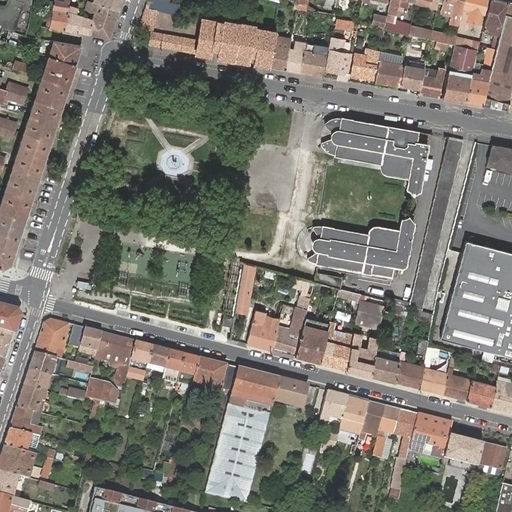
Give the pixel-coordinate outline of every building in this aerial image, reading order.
[(0,5),(0,27),(2,28),(13,32),(23,2),(16,0),(7,0),(6,7),(0,5)] [(41,26),(49,27),(54,0),(51,0),(41,0),(37,25),(41,26)] [(49,27),(64,30),(67,12),(68,6),(69,2),(69,0),(63,0),(63,1),(57,0),(53,0),(54,0),(49,27)] [(97,3),(118,9),(121,0),(92,0),(92,1),(97,3)] [(167,12),(177,15),(179,5),(168,3),(168,5),(150,0),(148,0),(147,0),(145,6),(148,7),(158,10),(167,12)] [(282,0),(281,3),(281,4),(296,8),(297,4),(282,0)] [(390,0),(387,13),(395,15),(399,0),(407,0),(414,2),(414,0),(390,0)] [(437,9),(438,0),(430,0),(431,0),(430,7),(437,9)] [(460,16),(463,0),(443,0),(442,7),(453,10),(452,14),(460,16)] [(480,26),(486,0),(463,0),(460,16),(458,27),(462,28),(463,23),(467,22),(480,26)] [(504,14),(507,2),(499,0),(489,0),(482,31),(495,34),(491,48),(496,49),(499,35),(504,14)] [(64,30),(85,33),(108,38),(109,37),(111,30),(118,9),(97,3),(92,1),(91,1),(88,10),(94,12),(92,20),(75,14),(77,9),(69,6),(68,6),(67,12),(64,30)] [(511,3),(507,2),(504,14),(499,35),(496,49),(489,74),(489,76),(488,81),(482,106),(506,110),(511,86),(511,3)] [(38,5),(32,4),(32,5),(29,24),(34,25),(38,5)] [(152,29),(158,10),(148,7),(145,6),(139,25),(152,29)] [(18,21),(25,22),(27,13),(20,11),(18,21)] [(387,13),(386,21),(394,23),(395,15),(387,13)] [(386,16),(373,14),(371,26),(383,28),(386,16)] [(254,64),(270,67),(274,41),(275,36),(276,31),(254,27),(254,25),(224,20),(224,22),(202,18),(197,40),(195,53),(211,56),(212,51),(213,47),(219,49),(218,52),(217,57),(248,63),(249,57),(249,54),(255,55),(255,58),(254,64)] [(337,20),(335,27),(352,31),(353,24),(337,20)] [(386,21),(384,28),(408,34),(410,26),(394,23),(386,21)] [(151,32),(149,45),(182,51),(184,38),(151,32)] [(455,38),(454,45),(477,50),(479,45),(481,34),(474,32),(472,41),(455,38)] [(270,67),(285,70),(288,49),(290,39),(275,36),(274,41),(270,67)] [(195,53),(197,40),(184,38),(182,51),(195,53)] [(336,79),(346,81),(348,74),(347,74),(351,54),(351,50),(348,50),(348,53),(341,52),(344,40),(332,38),(329,50),(326,70),(338,73),(336,79)] [(43,54),(48,56),(53,41),(48,40),(43,54)] [(78,53),(80,45),(53,41),(48,56),(74,64),(78,53)] [(447,43),(436,41),(434,48),(445,50),(447,43)] [(304,50),(304,46),(305,44),(296,42),(294,50),(288,49),(285,70),(299,72),(304,50)] [(489,74),(496,49),(491,48),(488,47),(481,74),(479,74),(482,64),(474,62),(470,78),(464,102),(482,106),(488,81),(489,76),(489,74)] [(376,65),(379,51),(366,49),(365,55),(354,53),(351,74),(373,78),(376,65)] [(299,72),(321,77),(326,54),(326,51),(323,51),(323,54),(304,50),(299,72)] [(73,69),(74,64),(48,56),(41,77),(68,86),(70,78),(73,69)] [(13,68),(32,74),(35,66),(15,60),(13,68)] [(401,68),(401,65),(379,61),(374,82),(397,86),(397,84),(401,68)] [(424,68),(424,65),(421,65),(421,68),(409,66),(409,63),(405,63),(403,68),(401,68),(397,84),(400,85),(419,88),(423,71),(424,68)] [(418,94),(438,98),(444,69),(438,67),(438,70),(436,78),(425,76),(426,72),(423,71),(419,88),(418,94)] [(436,78),(438,70),(424,68),(423,71),(426,72),(425,76),(436,78)] [(470,78),(447,74),(442,98),(464,102),(470,78)] [(65,95),(68,86),(41,77),(34,99),(60,107),(65,95)] [(6,89),(25,96),(27,88),(8,81),(6,89)] [(23,101),(25,96),(6,89),(0,87),(0,101),(2,102),(4,95),(23,101)] [(55,123),(60,107),(34,99),(23,133),(49,142),(55,123)] [(0,125),(14,130),(16,122),(0,117),(0,125)] [(417,131),(341,117),(340,118),(332,119),(324,123),(324,125),(333,133),(331,138),(321,142),(321,145),(323,148),(329,152),(333,154),(334,154),(334,155),(339,156),(380,163),(380,167),(381,170),(382,172),(385,175),(408,178),(405,189),(410,192),(412,194),(418,191),(419,191),(427,144),(415,142),(417,131)] [(0,133),(11,138),(14,130),(0,125),(0,133)] [(44,157),(49,142),(23,133),(12,167),(38,176),(44,157)] [(462,139),(448,137),(408,307),(416,309),(422,311),(462,139)] [(511,148),(492,145),(487,164),(511,171),(511,148)] [(35,185),(38,176),(12,167),(5,189),(31,197),(35,185)] [(28,207),(31,197),(5,189),(0,204),(0,211),(24,219),(28,207)] [(22,227),(24,219),(0,211),(0,232),(18,238),(22,227)] [(315,263),(391,277),(393,266),(402,267),(404,267),(405,264),(413,222),(412,223),(407,216),(404,218),(400,219),(398,230),(374,226),(372,227),(369,230),(368,233),(322,225),(322,226),(314,226),(313,227),(313,228),(320,238),(318,238),(315,239),(311,241),(310,245),(312,247),(315,251),(318,252),(307,257),(307,259),(308,259),(315,262),(315,263)] [(0,266),(3,268),(10,264),(11,258),(16,243),(18,238),(0,232),(0,266)] [(511,255),(462,243),(439,339),(511,357),(511,255)] [(235,311),(245,313),(254,266),(243,263),(235,311)] [(338,289),(339,289),(342,278),(315,274),(313,282),(338,289)] [(308,284),(309,281),(290,276),(289,280),(308,284)] [(336,297),(357,300),(358,294),(337,290),(336,297)] [(297,307),(306,309),(310,295),(301,292),(297,307)] [(379,329),(383,307),(359,301),(355,322),(359,323),(360,319),(375,323),(374,327),(379,329)] [(0,329),(13,333),(18,317),(15,312),(13,309),(0,305),(0,329)] [(303,324),(306,309),(297,307),(296,307),(290,329),(277,326),(276,329),(272,345),(296,353),(301,332),(303,324)] [(432,314),(416,309),(413,319),(430,323),(432,314)] [(255,310),(246,344),(271,350),(272,345),(276,329),(262,325),(265,313),(255,310)] [(232,327),(234,318),(224,316),(222,324),(232,327)] [(43,321),(33,352),(53,357),(55,348),(61,350),(68,323),(50,318),(43,321)] [(360,319),(359,323),(374,327),(375,323),(360,319)] [(295,356),(319,362),(327,330),(324,329),(322,335),(305,331),(307,325),(303,324),(301,332),(296,353),(295,356)] [(72,344),(68,360),(72,361),(75,362),(76,357),(78,348),(79,346),(79,344),(84,327),(74,325),(69,344),(72,344)] [(92,356),(94,357),(95,353),(96,352),(97,349),(101,332),(84,327),(79,344),(79,346),(78,348),(93,352),(92,356)] [(9,343),(13,333),(0,329),(0,356),(5,358),(9,343)] [(332,330),(328,329),(327,330),(319,362),(346,370),(352,339),(348,338),(346,346),(337,344),(339,336),(331,334),(332,330)] [(135,340),(101,332),(97,349),(96,352),(119,358),(116,366),(118,367),(115,379),(119,380),(118,386),(120,386),(119,389),(122,390),(126,375),(128,368),(130,358),(135,340)] [(352,339),(346,370),(370,376),(375,347),(377,338),(369,336),(368,350),(358,348),(361,334),(353,332),(352,339)] [(348,338),(339,336),(337,344),(346,346),(348,338)] [(425,356),(426,346),(427,340),(418,338),(415,355),(425,356)] [(152,345),(135,340),(130,358),(147,363),(152,345)] [(169,349),(152,345),(147,363),(164,367),(169,349)] [(436,357),(437,349),(426,346),(425,356),(423,367),(419,388),(442,394),(447,373),(428,369),(431,356),(436,357)] [(398,361),(399,355),(394,354),(393,360),(381,357),(383,349),(375,347),(370,376),(394,382),(398,361)] [(167,387),(174,388),(176,382),(178,372),(183,353),(169,349),(164,367),(164,369),(161,379),(169,381),(167,387)] [(31,357),(28,368),(48,374),(50,374),(54,376),(55,372),(51,371),(54,357),(53,357),(33,352),(31,357)] [(95,353),(94,357),(109,361),(111,365),(116,366),(119,358),(96,352),(95,353)] [(176,382),(191,386),(192,380),(193,376),(198,357),(183,353),(178,372),(176,382)] [(76,357),(75,362),(80,363),(85,365),(87,360),(76,357)] [(219,387),(231,390),(237,367),(226,364),(198,357),(193,376),(192,380),(219,387)] [(75,362),(72,361),(70,370),(73,370),(73,368),(78,369),(84,371),(85,365),(80,363),(75,362)] [(394,382),(419,388),(423,367),(398,361),(394,382)] [(228,403),(204,492),(246,502),(269,414),(272,402),(273,399),(274,396),(278,378),(256,372),(237,367),(231,390),(231,392),(228,403)] [(471,379),(473,374),(468,373),(448,367),(447,373),(442,394),(466,401),(471,379)] [(25,375),(22,385),(43,390),(44,391),(48,374),(28,368),(25,375)] [(145,372),(128,368),(126,375),(143,380),(145,372)] [(150,374),(145,372),(143,380),(141,386),(146,388),(150,374)] [(306,385),(278,378),(274,396),(283,398),(282,402),(301,407),(306,385)] [(83,401),(93,403),(98,405),(98,407),(103,408),(104,402),(114,404),(117,392),(109,384),(89,379),(88,384),(83,401)] [(466,401),(490,407),(495,385),(471,379),(466,401)] [(511,384),(496,380),(495,385),(490,407),(511,412),(511,384)] [(19,394),(15,406),(31,410),(35,411),(38,399),(39,397),(41,398),(43,390),(22,385),(19,394)] [(347,395),(326,390),(318,420),(323,421),(325,414),(341,419),(347,395)] [(350,444),(356,445),(356,443),(357,440),(360,431),(360,430),(368,401),(347,395),(341,419),(340,423),(344,424),(345,420),(358,423),(357,427),(356,430),(354,429),(350,444)] [(38,399),(35,411),(40,413),(43,401),(38,399)] [(384,405),(368,401),(360,430),(360,431),(357,440),(363,442),(365,433),(367,423),(374,425),(371,435),(376,437),(384,405)] [(88,425),(93,427),(96,416),(98,407),(98,405),(93,403),(90,415),(88,425)] [(376,437),(372,455),(380,458),(385,439),(381,438),(383,431),(394,434),(399,409),(384,405),(376,437)] [(12,416),(8,428),(27,432),(30,433),(38,435),(40,428),(32,425),(31,427),(27,426),(27,422),(28,420),(31,410),(15,406),(12,416)] [(399,409),(394,434),(397,435),(398,431),(405,433),(404,437),(407,437),(405,444),(402,444),(400,456),(397,456),(392,486),(390,496),(398,498),(400,488),(406,458),(407,449),(408,445),(417,413),(399,409)] [(451,422),(417,413),(408,445),(407,449),(442,457),(448,434),(451,422)] [(325,414),(323,421),(325,422),(326,419),(338,423),(340,423),(341,419),(325,414)] [(345,420),(344,424),(355,427),(354,429),(356,430),(357,427),(358,423),(345,420)] [(6,433),(2,445),(25,452),(30,433),(27,432),(8,428),(6,433)] [(332,448),(333,449),(337,435),(327,433),(323,446),(324,446),(322,451),(330,453),(332,448)] [(475,441),(448,434),(442,457),(472,465),(475,466),(476,466),(477,464),(482,443),(481,443),(475,441)] [(476,466),(474,475),(485,478),(487,473),(498,476),(499,469),(500,469),(504,448),(484,444),(479,464),(477,464),(476,466)] [(0,452),(0,469),(17,474),(28,477),(34,454),(25,452),(2,445),(0,452)] [(47,478),(52,459),(46,457),(41,476),(47,478)] [(113,470),(114,463),(107,461),(105,468),(113,470)] [(113,470),(119,472),(121,464),(114,463),(113,470)] [(0,493),(11,496),(17,474),(0,469),(0,493)] [(511,472),(505,471),(502,483),(511,485),(511,472)] [(53,490),(54,485),(39,481),(38,486),(53,490)] [(511,511),(511,485),(502,483),(495,511),(511,511)] [(192,511),(94,488),(87,511),(192,511)] [(18,511),(22,499),(18,498),(12,496),(11,496),(0,493),(0,511),(18,511)] [(26,511),(29,501),(22,499),(18,511),(26,511)] [(303,511),(305,506),(290,503),(289,510),(297,511),(303,511)]
